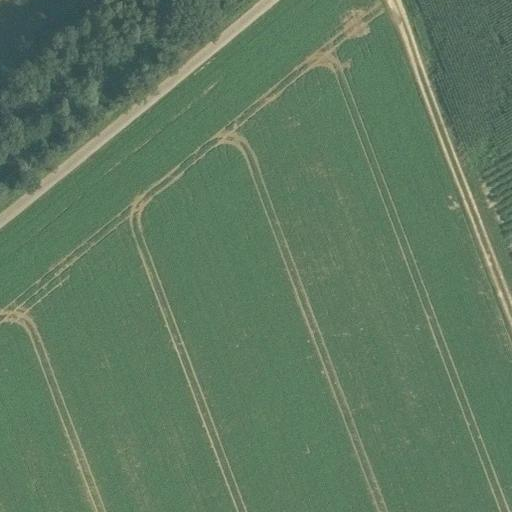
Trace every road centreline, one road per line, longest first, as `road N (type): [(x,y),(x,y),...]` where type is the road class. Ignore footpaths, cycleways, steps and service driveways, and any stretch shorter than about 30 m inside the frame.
road 1 (track): [(511,313),(391,0)]
road 2 (unclassified): [(0,206),(127,96),(258,0)]
